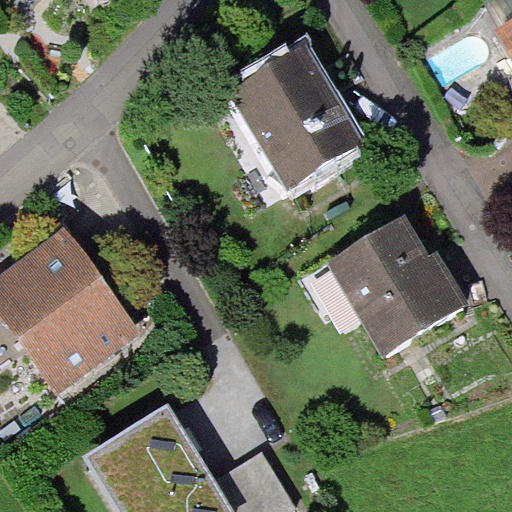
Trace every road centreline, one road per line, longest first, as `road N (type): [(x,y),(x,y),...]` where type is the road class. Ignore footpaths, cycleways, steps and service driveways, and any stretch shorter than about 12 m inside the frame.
road 1 (residential): [(340,0),(511,286)]
road 2 (residential): [(193,0),(85,118),(0,183)]
